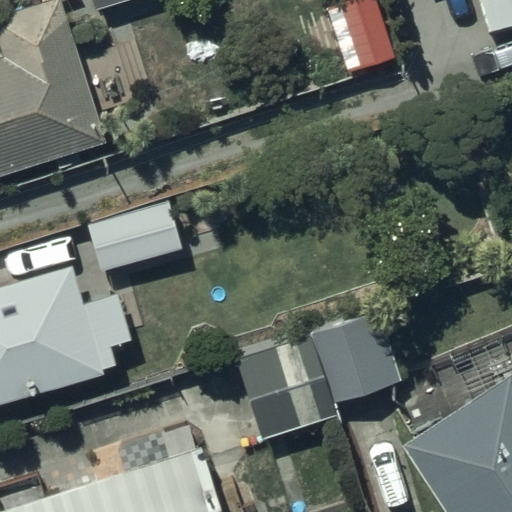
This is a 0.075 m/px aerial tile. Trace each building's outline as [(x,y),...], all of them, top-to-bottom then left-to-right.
[(0,167),(101,135),(57,0),(16,0),(0,5),(0,167)] [(511,0),(475,0),(485,32),(511,24),(511,0)] [(165,192),(79,217),(94,265),(179,242),(165,192)] [(109,282),(76,292),(65,256),(0,275),(0,395),(98,366),(96,360),(109,356),(104,339),(125,333),(109,282)] [(279,321),(282,332),(227,348),(253,432),(256,431),(332,408),(329,397),(397,376),(375,304),(306,324),(303,314),(279,321)] [(511,511),(511,378),(504,366),(394,438),(442,511),(511,511)] [(0,511),(216,511),(195,441),(0,500),(0,511)]
